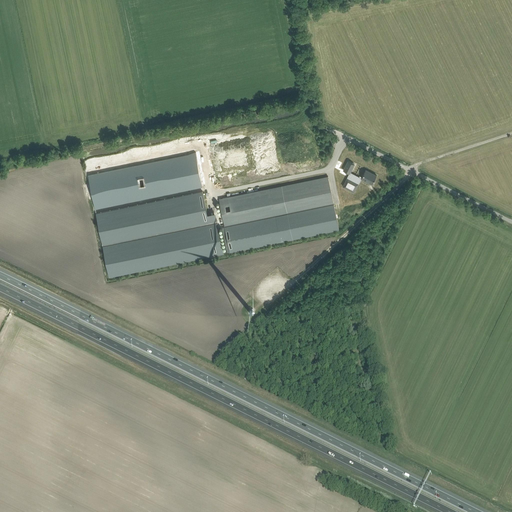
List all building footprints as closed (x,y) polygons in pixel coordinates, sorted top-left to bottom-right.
[(209,151),(206,152),(210,173),(214,173),(218,193),(322,171),(315,140),(309,141),(307,130),(209,150),(209,151)] [(196,154),(88,176),(95,209),(203,187),(196,154)] [(348,161),(343,170),(349,173),(354,164),(348,161)] [(360,167),(356,176),(367,181),(371,173),(360,167)] [(225,227),(225,229),(230,251),(230,252),(339,229),(339,228),(334,206),(334,204),(328,176),(219,199),(225,227)] [(203,191),(96,213),(109,277),(219,254),(213,221),(209,222),(203,191)]
